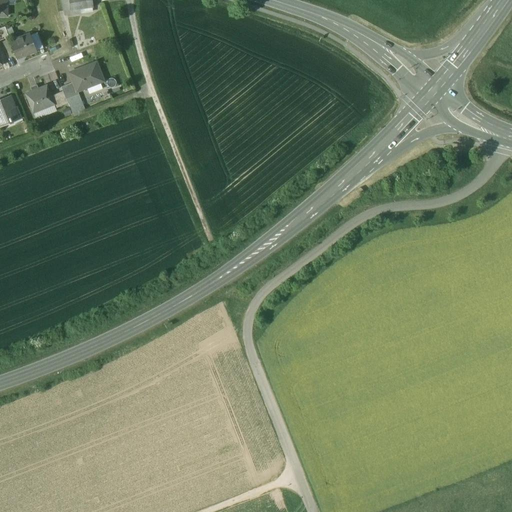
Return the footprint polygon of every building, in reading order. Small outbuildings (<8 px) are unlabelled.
[(91,0),(68,0),(70,10),(93,7),(91,0)] [(5,27),(0,28),(0,40),(9,37),(5,27)] [(30,34),(10,42),(17,59),(37,51),(30,34)] [(95,63),(70,73),(73,82),(77,91),(102,81),(95,63)] [(73,82),(61,87),(63,91),(66,99),(78,94),(77,91),(73,82)] [(47,85),(26,93),(33,112),(55,104),(51,96),(47,85)] [(63,91),(51,96),(55,104),(56,108),(67,103),(66,99),(63,91)] [(11,96),(0,99),(0,124),(11,121),(11,119),(18,116),(11,96)]
